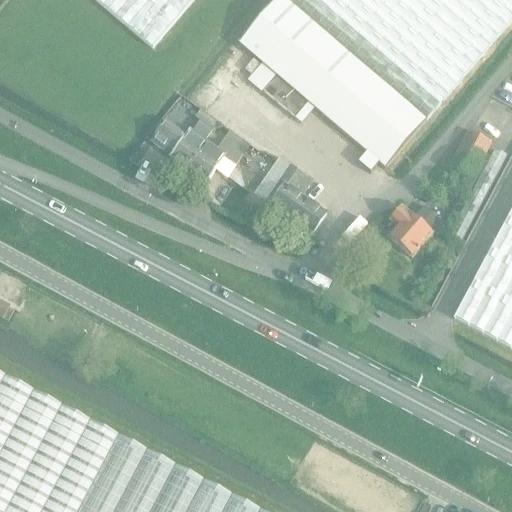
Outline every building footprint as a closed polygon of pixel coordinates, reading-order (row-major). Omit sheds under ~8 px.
[(93,0),(151,49),(192,0),(93,0)] [(293,121),(306,105),(383,170),(424,122),(281,0),(276,0),(237,45),(272,76),(260,92),(293,121)] [(511,0),(282,0),(425,122),(426,123),(440,108),(511,23),(511,0)] [(252,61),(244,71),(250,76),(258,66),(252,61)] [(168,160),(187,173),(197,159),(206,145),(204,143),(204,142),(212,132),(198,123),(197,126),(191,133),(188,131),(185,136),(164,121),(148,143),(170,158),(168,160)] [(214,149),(204,142),(204,143),(206,145),(197,159),(187,173),(204,185),(214,170),(226,180),(242,156),(235,152),(241,143),(228,133),(216,150),(214,149)] [(472,179),(490,146),(467,134),(450,167),(472,179)] [(494,151),(449,238),(455,241),(460,244),(506,157),(494,151)] [(309,237),(324,217),(291,193),(293,191),(301,197),(311,183),(289,168),(269,197),(274,200),(268,209),(309,237)] [(511,205),(452,319),(511,350),(511,205)] [(431,237),(422,229),(400,209),(389,220),(399,229),(391,238),(386,233),(383,237),(410,261),(431,237)] [(0,301),(0,318),(3,320),(10,307),(0,301)] [(0,511),(259,511),(94,424),(0,374),(0,511)]
